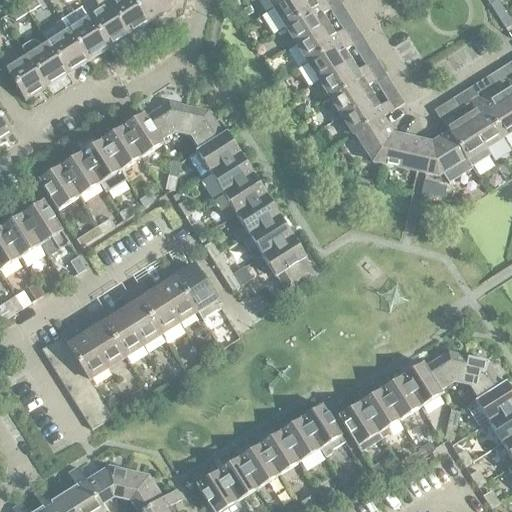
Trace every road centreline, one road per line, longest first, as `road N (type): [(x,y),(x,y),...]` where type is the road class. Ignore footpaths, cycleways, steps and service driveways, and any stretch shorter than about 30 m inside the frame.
road 1 (residential): [(0,341),(183,229),(236,318)]
road 2 (residential): [(25,128),(85,91),(117,102),(190,56),(205,0)]
road 3 (residential): [(511,47),(415,107),(347,0)]
